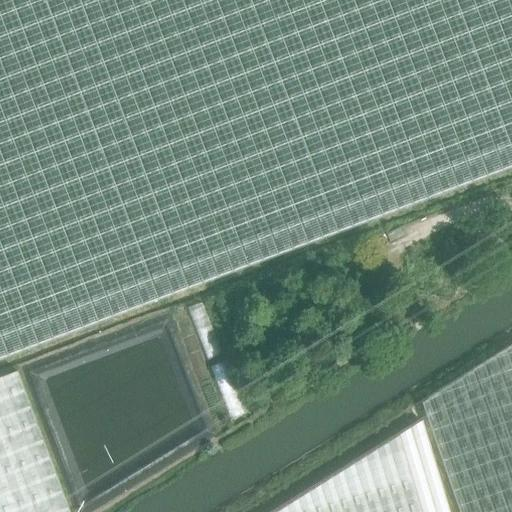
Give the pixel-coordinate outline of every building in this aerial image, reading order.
[(511,0),(0,0),(0,362),(239,272),(511,169),(511,0)] [(406,257),(434,299),(467,276),(439,235),(406,257)] [(260,289),(229,299),(237,323),(268,313),(265,305),(260,289)] [(511,511),(511,350),(471,375),(422,405),(456,506),(450,508),(451,511),(511,511)] [(0,511),(67,511),(12,375),(0,379),(0,511)] [(233,416),(245,412),(234,381),(222,385),(233,416)] [(447,511),(443,495),(422,422),(276,511),(447,511)]
